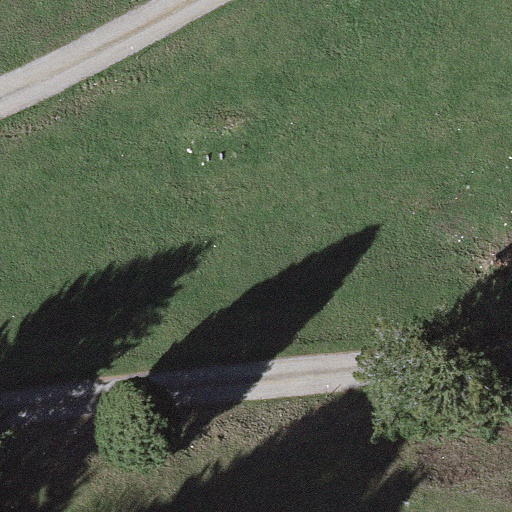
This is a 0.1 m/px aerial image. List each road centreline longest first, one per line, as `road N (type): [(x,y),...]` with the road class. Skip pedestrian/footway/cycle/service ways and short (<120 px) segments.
road 1 (unclassified): [(0,422),(308,381),(511,374)]
road 2 (unclassified): [(188,0),(0,88)]
